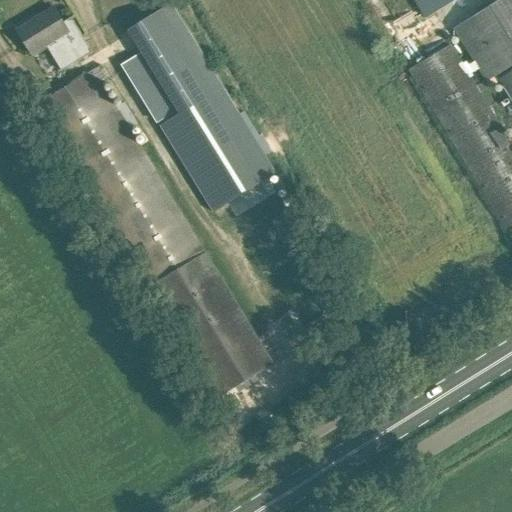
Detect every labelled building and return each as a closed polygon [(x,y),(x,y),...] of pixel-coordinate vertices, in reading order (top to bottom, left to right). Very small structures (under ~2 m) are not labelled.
[(453,44),(409,70),(511,235),(511,234),(511,144),(510,141),(504,130),(485,99),(481,92),(496,83),(500,81),(511,99),(511,0),(500,0),(455,28),(488,81),(478,87),(453,44)] [(415,0),(426,17),(454,0),(415,0)] [(173,3),(130,29),(182,114),(162,126),(215,213),(279,174),(173,3)] [(54,7),(18,29),(34,55),(47,46),(63,70),(93,52),(72,17),(64,22),(54,7)] [(142,52),(122,64),(131,79),(151,66),(142,52)] [(93,70),(39,104),(151,287),(206,254),(93,70)] [(171,100),(152,112),(158,122),(178,110),(171,100)] [(273,363),(206,254),(151,287),(219,397),(273,363)] [(325,314),(304,327),(312,341),(334,328),(325,314)]
